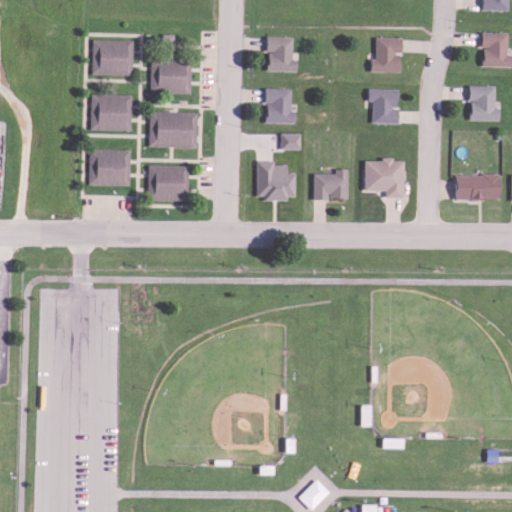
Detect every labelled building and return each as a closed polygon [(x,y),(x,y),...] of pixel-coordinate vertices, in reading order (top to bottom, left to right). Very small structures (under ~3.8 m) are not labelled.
[(477,44),(478,44),(478,62),(507,63),(507,51),(503,50),(504,29),(477,28),(477,44)] [(289,34),(262,33),(262,49),(263,49),(262,68),(292,68),(292,56),(288,56),(289,34)] [(395,69),(395,49),(397,49),(397,34),(372,33),(371,57),(366,56),(365,68),(395,69)] [(90,40),(89,74),(130,75),(131,42),(90,40)] [(146,59),(146,82),(146,93),(188,94),(189,59),(146,59)] [(491,83),(465,82),(464,98),(466,98),(465,117),(495,117),(495,105),(491,105),(491,83)] [(261,119),(291,119),(291,107),(287,107),(287,85),(261,85),(260,101),(261,101),(261,119)] [(368,119),(393,120),(394,86),(364,85),(364,97),(369,97),(368,119)] [(88,94),(87,130),(128,130),(129,95),(88,94)] [(146,113),(146,137),(146,146),(193,147),(194,113),(146,113)] [(297,146),(297,130),(277,130),(277,145),(297,146)] [(86,149),(85,186),(126,186),(127,159),(127,150),(86,149)] [(381,187),(381,194),(400,194),(400,158),(389,158),(389,156),(360,155),(360,187),(381,187)] [(252,195),(284,196),(284,192),(291,192),(292,169),(283,169),(283,162),(270,162),(271,157),(253,157),(252,195)] [(145,165),(143,200),(184,201),(185,167),(145,165)] [(344,166),(331,166),(331,170),(309,170),(309,196),(324,196),(324,194),(343,195),(344,166)] [(495,171),(450,171),(450,196),(495,195),(495,171)] [(511,511),(511,261),(15,248),(17,511),(511,511)]
